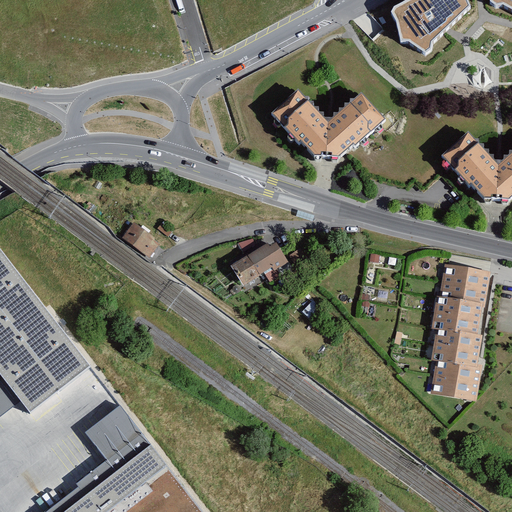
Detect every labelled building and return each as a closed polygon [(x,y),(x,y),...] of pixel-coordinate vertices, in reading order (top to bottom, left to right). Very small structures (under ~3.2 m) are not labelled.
[(468,0),(405,0),(390,10),(400,44),(428,55),(449,31),(472,4),(468,0)] [(511,0),(493,0),(494,1),(511,8),(511,0)] [(307,101),(298,90),(272,114),(285,127),(313,158),(325,158),(339,159),(370,130),(384,117),(361,93),(350,103),(327,125),(307,101)] [(478,144),(468,132),(443,155),(455,169),(484,200),(497,200),(508,201),(511,197),(511,154),(498,167),(478,144)] [(159,240),(131,220),(121,235),(148,255),(152,249),(159,240)] [(91,360),(0,244),(0,411),(20,395),(29,407),(91,360)] [(265,247),(228,272),(242,293),(264,279),(268,285),(279,278),(276,273),(286,267),(273,247),(267,251),(265,247)] [(299,252),(288,258),(295,270),(306,263),(299,252)] [(489,276),(444,268),(438,302),(480,307),(483,309),(489,276)] [(480,307),(438,302),(433,301),(429,333),(435,333),(476,340),(480,307)] [(476,340),(435,333),(429,364),(436,364),(474,372),(480,341),(476,340)] [(474,372),(436,364),(429,397),(474,406),(480,373),(474,372)] [(207,511),(115,391),(75,422),(95,448),(10,511),(207,511)]
